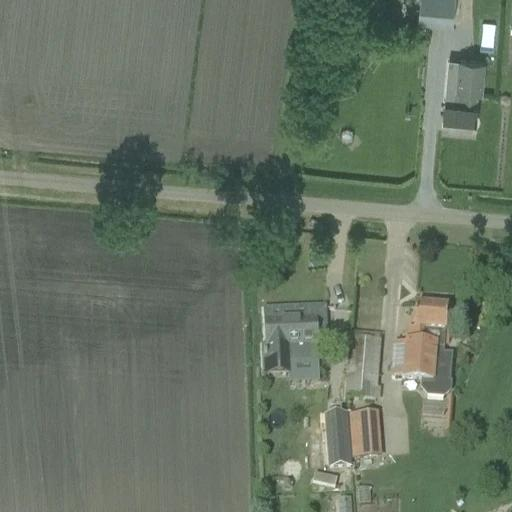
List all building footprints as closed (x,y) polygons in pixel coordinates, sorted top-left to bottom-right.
[(420,0),(418,24),(451,27),(453,0),(420,0)] [(444,105),(442,129),(474,131),(476,108),(475,108),(476,94),(480,94),(483,64),(459,61),(457,91),(451,90),(449,105),(444,105)] [(444,357),(445,334),(447,310),(416,307),(413,331),(415,332),(413,346),(409,345),(406,383),(420,384),(420,393),(426,401),(442,402),(451,395),(452,386),(449,386),(451,357),(444,357)] [(288,349),(316,347),(315,327),(324,327),(323,310),(265,313),(267,348),(263,349),(264,369),(289,368),(288,349)] [(375,403),(379,343),(350,341),(346,401),(375,403)] [(347,425),(325,427),(329,472),(350,470),(347,425)]
